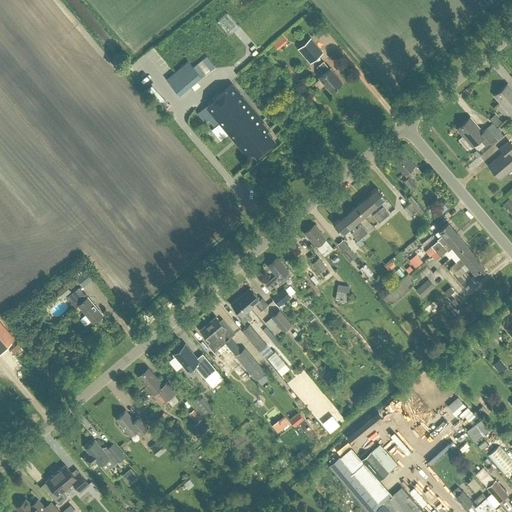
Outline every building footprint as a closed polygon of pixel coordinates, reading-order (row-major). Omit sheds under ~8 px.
[(272,43),(277,49),(286,41),(281,35),(272,43)] [(300,46),(312,60),(321,52),(310,39),(300,46)] [(206,56),(202,59),(209,69),(214,66),(206,56)] [(166,79),(179,94),(201,76),(193,66),(188,61),(166,79)] [(323,73),(319,76),(330,91),(341,81),(329,67),(329,68),(323,61),(317,66),(323,73)] [(197,63),(193,66),(201,76),(205,73),(197,63)] [(214,126),(219,123),(245,154),(253,153),(256,156),(274,140),(267,131),(269,129),(262,122),(263,121),(232,83),(197,112),(205,122),(208,119),(214,126)] [(511,90),(507,84),(494,95),(509,112),(511,109),(511,90)] [(163,107),(168,103),(151,85),(147,89),(163,107)] [(469,117),(457,128),(471,145),(479,138),(485,144),(494,137),(486,127),(481,131),(469,117)] [(488,165),(499,177),(511,166),(511,157),(510,155),(511,152),(511,144),(508,140),(499,148),(503,153),(488,165)] [(402,149),(391,158),(403,173),(414,164),(402,149)] [(413,187),(416,184),(409,176),(406,178),(403,181),(410,189),(413,187)] [(377,187),(366,196),(374,206),(385,197),(377,187)] [(406,197),(420,213),(429,205),(416,189),(406,197)] [(366,196),(355,205),(363,215),(374,206),(366,196)] [(511,202),(509,199),(503,204),(509,212),(511,209),(511,202)] [(344,215),(363,237),(368,233),(362,225),(358,229),(353,223),(363,215),(355,205),(344,215)] [(371,214),(378,222),(388,213),(382,205),(371,214)] [(404,209),(411,218),(416,214),(409,205),(404,209)] [(356,243),(360,248),(364,244),(360,240),(363,237),(344,215),(333,224),(341,233),(350,226),(355,232),(352,234),(358,241),(356,243)] [(430,254),(456,233),(447,222),(438,230),(442,235),(437,239),(437,240),(431,245),(434,249),(429,253),(430,254)] [(315,245),(316,245),(322,254),(331,247),(324,239),(324,238),(313,224),(304,231),(315,245)] [(390,236),(393,230),(387,227),(384,232),(390,236)] [(427,232),(418,240),(423,247),(433,239),(427,232)] [(452,254),(455,251),(465,244),(456,233),(430,254),(435,259),(439,255),(440,255),(446,250),(446,251),(449,249),(452,254)] [(340,238),(335,242),(343,253),(349,249),(340,238)] [(465,262),(474,254),(465,244),(455,251),(460,257),(449,267),(453,272),(465,262)] [(405,255),(415,267),(422,260),(412,249),(405,255)] [(483,265),(474,254),(465,262),(453,272),(457,277),(465,271),(462,268),(466,264),(474,273),(483,265)] [(323,277),(323,276),(326,280),(332,275),(329,272),(318,257),(311,263),(323,277)] [(266,283),(270,288),(280,279),(282,282),(290,274),(277,258),(268,265),(276,274),(266,283)] [(414,270),(420,278),(433,268),(426,260),(414,270)] [(369,262),(363,264),(366,272),(372,270),(369,262)] [(94,277),(85,267),(75,276),(84,286),(94,277)] [(461,285),(467,291),(475,284),(470,278),(461,285)] [(415,292),(422,299),(434,288),(427,281),(415,292)] [(54,291),(60,298),(69,290),(63,283),(54,291)] [(336,301),(347,303),(350,288),(338,286),(336,301)] [(240,295),(250,308),(255,304),(260,310),(267,304),(261,297),(259,299),(249,287),(240,295)] [(272,298),(278,306),(291,296),(284,287),(272,298)] [(78,304),(93,321),(102,314),(87,296),(85,298),(77,289),(68,297),(76,307),(78,304)] [(230,304),(240,316),(238,317),(242,322),(249,316),(245,312),(250,308),(240,295),(230,304)] [(459,308),(465,316),(476,307),(469,299),(459,308)] [(267,321),(271,326),(273,324),(274,325),(276,323),(283,331),(292,323),(280,310),(267,321)] [(258,322),(263,318),(258,311),(252,316),(258,322)] [(208,323),(217,334),(224,342),(224,341),(235,354),(241,349),(230,336),(234,333),(222,318),(219,320),(216,316),(208,323)] [(0,322),(0,350),(14,339),(0,322)] [(207,343),(213,351),(224,342),(222,339),(217,334),(208,323),(199,330),(209,341),(207,343)] [(241,329),(264,358),(272,351),(249,323),(241,329)] [(278,346),(281,344),(265,326),(262,328),(278,346)] [(199,360),(184,342),(172,353),(187,370),(199,360)] [(266,357),(276,369),(284,363),(274,350),(266,357)] [(260,376),(267,369),(255,357),(248,364),(260,376)] [(498,359),(492,364),(499,372),(505,366),(498,359)] [(158,390),(166,399),(176,390),(167,380),(163,385),(148,368),(138,376),(154,393),(158,390)] [(403,418),(411,412),(397,394),(389,401),(403,418)] [(193,401),(204,415),(212,408),(202,396),(198,399),(197,397),(193,401)] [(278,406),(269,413),(275,421),(284,413),(278,406)] [(473,420),(479,415),(471,406),(465,411),(473,420)] [(392,408),(351,431),(355,439),(396,416),(392,408)] [(125,409),(115,418),(130,435),(139,427),(143,431),(148,427),(138,416),(134,420),(125,409)] [(194,420),(199,416),(194,409),(189,413),(194,420)] [(465,430),(473,441),(491,428),(483,417),(465,430)] [(414,431),(405,419),(398,425),(414,444),(422,438),(415,430),(414,431)] [(211,435),(198,420),(192,425),(200,434),(202,433),(206,439),(211,435)] [(149,447),(158,456),(170,446),(161,436),(149,447)] [(83,458),(89,466),(95,460),(99,465),(109,456),(114,462),(123,454),(112,442),(106,447),(106,446),(104,445),(103,446),(101,447),(94,439),(85,447),(90,453),(83,458)] [(339,456),(329,465),(351,492),(367,511),(370,511),(391,495),(378,479),(391,469),(395,465),(377,445),(371,450),(360,459),(356,453),(350,447),(339,456)] [(500,450),(494,454),(501,466),(507,462),(500,450)] [(131,482),(143,474),(134,462),(130,464),(126,458),(123,459),(129,468),(124,471),(131,482)] [(55,472),(67,486),(71,483),(77,490),(82,486),(87,481),(78,470),(73,474),(65,464),(55,472)] [(484,465),(476,472),(486,483),(494,476),(484,465)] [(49,494),(58,503),(62,500),(57,494),(67,486),(55,472),(46,481),(54,490),(49,494)] [(474,477),(468,482),(471,486),(477,482),(474,477)] [(409,478),(403,483),(428,511),(431,511),(436,508),(409,478)] [(486,487),(498,501),(507,493),(495,479),(486,487)] [(391,495),(370,511),(422,511),(401,487),(391,495)] [(464,491),(460,487),(454,492),(457,496),(457,497),(467,509),(474,503),(464,491)] [(481,491),(473,498),(476,503),(485,496),(481,491)] [(494,511),(493,511),(497,508),(485,495),(485,496),(476,503),(474,506),(479,511),(494,511)] [(31,504),(25,498),(16,506),(20,511),(48,511),(41,502),(37,498),(31,504)] [(153,508),(156,511),(162,511),(165,510),(160,503),(153,508)]
